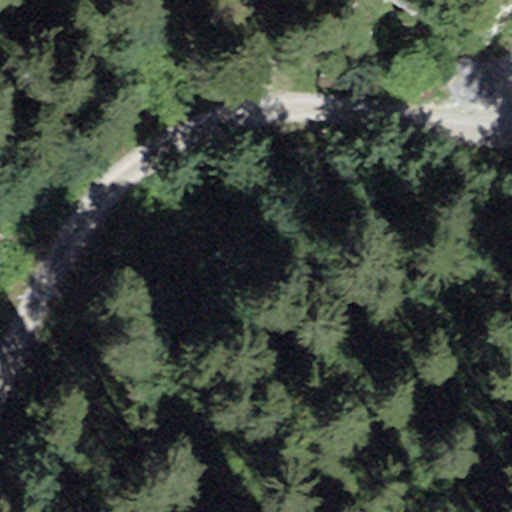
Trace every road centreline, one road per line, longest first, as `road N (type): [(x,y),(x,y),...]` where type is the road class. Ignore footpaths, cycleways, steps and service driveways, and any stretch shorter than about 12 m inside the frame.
road 1 (track): [(272,108),(179,141),(124,173),(47,278),(0,400)]
road 2 (track): [(511,127),(448,128),(272,108)]
